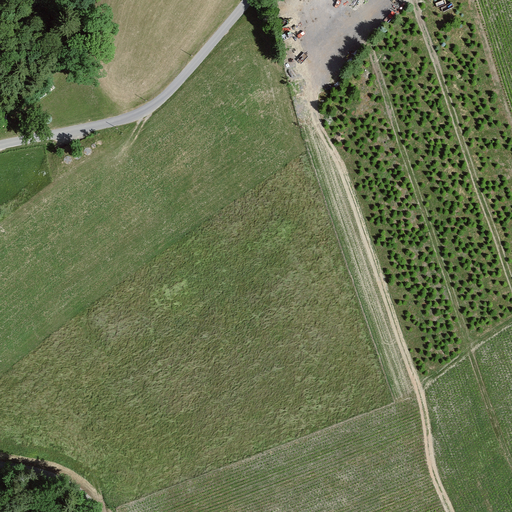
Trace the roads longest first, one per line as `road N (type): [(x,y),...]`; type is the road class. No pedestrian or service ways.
road 1 (track): [(305,80),(316,143),(452,511)]
road 2 (unclassified): [(0,144),(147,107),(248,0)]
